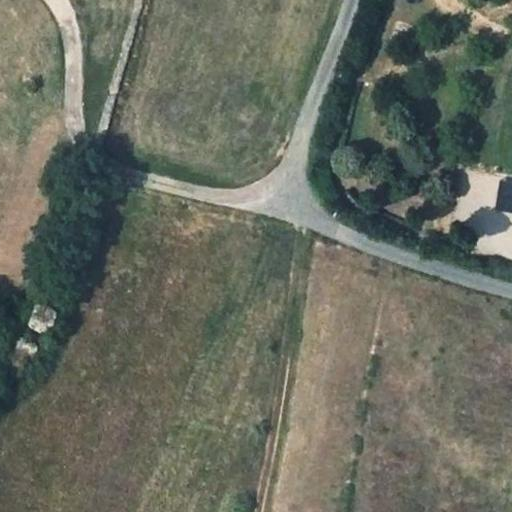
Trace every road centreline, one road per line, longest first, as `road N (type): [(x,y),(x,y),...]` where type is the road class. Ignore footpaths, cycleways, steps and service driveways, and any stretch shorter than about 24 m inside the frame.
road 1 (unclassified): [(511,292),(363,246),(286,201),(347,0)]
road 2 (track): [(286,201),(123,182),(79,145),(66,13),(46,0)]
